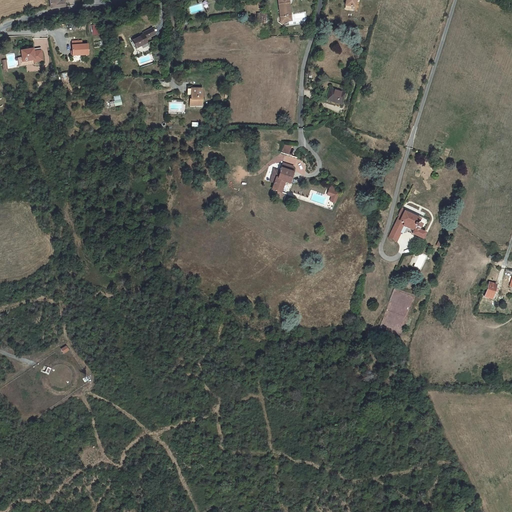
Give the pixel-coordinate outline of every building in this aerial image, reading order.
[(59,2),(59,0),(51,0),(50,0),(51,8),(65,7),(64,1),(59,2)] [(291,18),(288,0),(277,0),(280,19),(284,22),(289,21),(291,18)] [(266,13),(257,14),(258,23),(267,22),(266,13)] [(143,34),(131,40),(135,49),(147,43),(145,39),(155,35),(152,28),(142,33),(143,34)] [(87,44),(72,45),(72,56),(88,54),(87,44)] [(33,49),(21,51),(22,58),(22,62),(32,60),(32,62),(43,61),(41,50),(33,52),(33,49)] [(22,62),(22,58),(18,58),(19,66),(32,64),(32,62),(32,60),(22,62)] [(345,93),(330,88),(326,100),(341,105),(345,93)] [(202,89),(191,89),(191,99),(190,99),(190,105),(199,105),(199,99),(202,100),(202,89)] [(111,107),(121,104),(120,100),(119,96),(114,97),(115,101),(110,102),(111,107)] [(282,152),(289,154),(292,146),(285,143),(282,152)] [(281,168),(290,171),(292,166),(294,167),(296,158),(284,153),(281,163),(282,163),(281,168)] [(281,192),(284,182),(289,184),(293,172),(292,172),(290,171),(281,168),(280,168),(279,175),(278,176),(278,178),(276,177),(274,183),(272,189),(278,192),(276,198),(284,201),(286,194),(281,192)] [(273,173),(270,182),(274,183),(276,177),(278,178),(278,176),(279,175),(273,173)] [(340,192),(335,190),(336,187),(330,185),(327,195),(331,196),(330,201),(336,203),(340,192)] [(405,210),(402,208),(398,216),(399,216),(389,237),(397,241),(400,233),(399,233),(403,225),(413,231),(412,234),(422,238),(425,233),(418,230),(421,224),(418,222),(419,219),(404,211),(405,210)] [(416,252),(410,265),(421,270),(428,257),(416,252)] [(495,288),(496,285),(489,282),(484,296),(492,299),(494,291),(496,292),(497,288),(495,288)]
